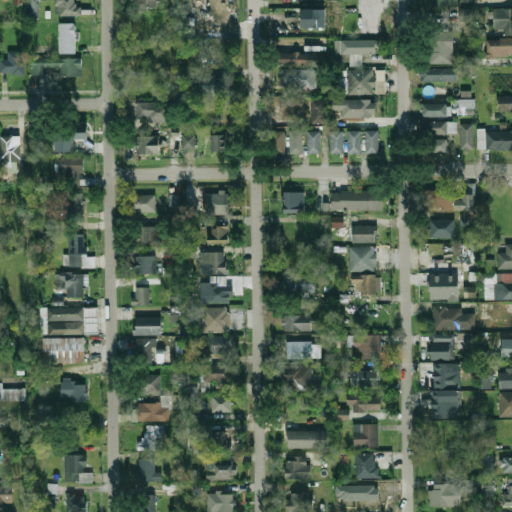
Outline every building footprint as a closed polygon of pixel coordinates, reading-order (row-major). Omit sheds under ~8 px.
[(27,0),(28,17),(38,17),(38,0),(27,0)] [(55,0),(55,14),(77,14),(77,0),(55,0)] [(134,0),(135,8),(156,8),(156,0),(134,0)] [(325,8),(300,9),(301,28),(325,27),(325,8)] [(473,9),(459,8),(459,21),(473,22),(473,9)] [(511,9),(498,9),(498,34),(511,34),(511,9)] [(76,53),(76,23),(60,23),(60,53),(76,53)] [(454,63),(454,34),(428,34),(428,63),(454,63)] [(511,38),(487,38),(487,56),(511,56),(511,38)] [(335,55),(377,55),(377,40),(335,40),(335,55)] [(0,59),(0,73),(24,73),(24,50),(8,50),(8,59),(0,59)] [(302,63),(323,63),(323,54),(302,54),(302,63)] [(82,58),(32,58),(32,75),(46,75),(46,67),(61,67),(61,77),(82,77),(82,58)] [(457,81),(457,68),(420,68),(420,81),(457,81)] [(183,85),(183,69),(167,69),(167,85),(183,85)] [(281,69),(281,88),(315,88),(315,69),(281,69)] [(334,94),(375,94),(375,69),(347,69),(347,71),(334,71),(334,94)] [(511,74),(496,74),(496,91),(511,91),(511,74)] [(200,95),(228,95),(228,75),(200,75),(200,95)] [(447,86),(421,86),(421,98),(447,98),(447,86)] [(511,95),(499,95),(499,110),(511,110),(511,95)] [(293,99),(293,116),(306,116),(306,99),(293,99)] [(311,124),(326,123),(325,99),(311,99),(311,124)] [(458,115),(475,114),(474,99),(458,99),(458,115)] [(177,101),(137,101),(137,121),(177,121),(177,101)] [(384,101),(352,101),(352,116),(384,116),(384,101)] [(447,103),(421,103),(421,116),(447,116),(447,103)] [(422,134),(447,134),(447,121),(422,121),(422,134)] [(90,124),(55,123),(54,150),(68,150),(68,139),(90,139),(90,124)] [(474,150),(474,124),(461,124),(461,150),(474,150)] [(290,130),(290,153),(304,153),(304,130),(290,130)] [(307,153),(321,153),(321,130),(307,130),(307,153)] [(344,130),(331,130),(331,153),(344,153),(344,130)] [(362,130),(348,130),(348,153),(362,153),(362,130)] [(366,153),(380,153),(380,130),(366,130),(366,153)] [(511,130),(479,130),(479,150),(511,150),(511,130)] [(285,153),(285,131),(274,131),(274,153),(285,153)] [(211,133),(211,151),(227,151),(227,133),(211,133)] [(196,134),(183,134),(183,148),(196,148),(196,134)] [(2,161),(21,161),(21,135),(2,135),(2,161)] [(161,135),(136,135),(136,153),(161,153),(161,135)] [(33,152),(41,152),(41,139),(33,139),(33,152)] [(447,139),(431,139),(431,152),(447,152),(447,139)] [(66,185),(84,184),(84,156),(55,157),(55,170),(65,170),(66,185)] [(476,184),(465,184),(465,199),(457,199),(457,209),(476,209),(476,184)] [(452,189),(425,189),(425,208),(452,208),(452,189)] [(386,190),(334,190),(334,210),(386,210),(386,190)] [(302,212),(302,191),(283,191),(283,212),(302,212)] [(66,219),(84,219),(84,192),(66,192),(66,219)] [(229,214),(229,193),(205,193),(205,214),(229,214)] [(157,211),(157,194),(136,194),(136,211),(157,211)] [(180,194),(169,194),(169,207),(181,207),(180,194)] [(331,227),(343,228),(344,217),(331,216),(331,227)] [(430,237),(455,237),(455,219),(430,219),(430,237)] [(313,242),(313,222),(285,222),(285,242),(313,242)] [(159,243),(159,225),(137,225),(137,243),(159,243)] [(353,242),(377,242),(377,225),(353,225),(353,242)] [(210,243),(230,243),(230,226),(210,226),(210,243)] [(86,233),(69,233),(69,267),(96,267),(96,256),(86,256),(86,233)] [(498,252),(498,269),(511,269),(511,243),(506,243),(506,252),(498,252)] [(375,270),(375,246),(350,246),(350,270),(375,270)] [(201,274),(228,274),(228,251),(201,251),(201,274)] [(136,255),(136,272),(156,272),(156,255),(136,255)] [(66,296),(84,296),(84,271),(55,271),(55,289),(66,289),(66,296)] [(511,299),(511,273),(500,273),(500,299),(511,299)] [(377,295),(377,274),(353,274),(353,284),(361,284),(361,295),(377,295)] [(315,275),(288,275),(288,291),(315,291),(315,275)] [(459,300),(459,280),(431,280),(431,300),(459,300)] [(150,304),(150,286),(134,286),(134,304),(150,304)] [(230,302),(230,286),(200,286),(200,302),(230,302)] [(464,297),(476,297),(476,286),(464,286),(464,297)] [(170,322),(183,322),(184,306),(171,305),(170,322)] [(433,329),(475,330),(476,312),(461,312),(461,306),(433,306),(433,329)] [(48,335),(86,334),(86,332),(97,332),(96,316),(97,316),(97,308),(85,308),(85,307),(44,308),(44,320),(47,320),(48,335)] [(230,332),(230,307),(202,307),(202,332),(230,332)] [(283,331),(312,331),(312,315),(283,315),(283,331)] [(163,317),(135,317),(135,335),(163,335),(163,317)] [(472,333),(458,333),(458,348),(472,348),(472,333)] [(375,347),(375,335),(354,335),(354,347),(364,347),(364,358),(383,358),(383,347),(375,347)] [(454,359),(454,336),(433,336),(433,359),(454,359)] [(234,337),(203,337),(203,352),(234,352),(234,337)] [(71,360),(76,360),(76,352),(86,352),(86,338),(45,339),(45,354),(71,353),(71,360)] [(136,339),(136,364),(153,364),(153,339),(136,339)] [(511,339),(502,339),(502,356),(511,356),(511,339)] [(312,341),(287,341),(287,358),(312,358),(312,341)] [(204,381),(236,381),(236,364),(204,364),(204,381)] [(284,389),(312,388),(311,364),(283,366),(284,389)] [(460,364),(438,364),(438,388),(460,388),(460,364)] [(351,386),(378,386),(378,369),(351,369),(351,386)] [(511,387),(511,369),(499,369),(499,387),(511,387)] [(495,376),(486,372),(481,384),(491,388),(495,376)] [(137,393),(162,393),(162,375),(137,375),(137,393)] [(87,381),(62,380),(62,400),(87,401),(87,381)] [(0,401),(26,401),(25,389),(3,389),(2,382),(0,382),(0,401)] [(460,391),(433,391),(433,417),(460,417),(460,391)] [(500,416),(511,416),(511,392),(500,392),(500,416)] [(232,395),(212,396),(212,411),(232,411),(232,395)] [(352,410),(380,410),(380,396),(352,396),(352,410)] [(168,402),(137,402),(137,421),(168,421),(168,402)] [(349,420),(349,409),(336,409),(335,420),(349,420)] [(0,429),(8,429),(8,416),(0,416),(0,429)] [(354,423),(354,447),(379,447),(379,423),(354,423)] [(146,437),(137,437),(137,451),(163,451),(163,425),(146,425),(146,437)] [(187,438),(196,437),(195,425),(186,426),(187,438)] [(286,450),(315,450),(315,426),(286,426),(286,450)] [(212,432),(212,451),(226,451),(226,431),(212,432)] [(356,471),(373,471),(373,453),(356,453),(356,471)] [(93,482),(93,471),(88,471),(88,454),(65,454),(65,482),(93,482)] [(511,456),(502,456),(502,474),(511,474),(511,456)] [(156,480),(156,457),(139,457),(139,480),(156,480)] [(306,479),(306,457),(286,457),(286,479),(306,479)] [(494,460),(485,458),(482,468),(492,470),(494,460)] [(234,478),(234,463),(204,462),(204,478),(234,478)] [(482,476),(481,493),(493,493),(493,477),(482,476)] [(511,478),(508,479),(508,494),(502,494),(502,506),(511,505),(511,478)] [(0,511),(1,511),(1,502),(9,502),(9,483),(0,483),(0,511)] [(180,483),(166,483),(166,494),(180,494),(180,483)] [(462,506),(462,493),(450,493),(450,485),(429,485),(429,506),(462,506)] [(207,492),(207,511),(235,511),(235,492),(207,492)] [(286,511),(309,511),(309,492),(286,492),(286,511)] [(141,493),(140,511),(156,511),(156,493),(141,493)] [(67,511),(87,511),(87,494),(67,494),(67,511)] [(374,496),(358,496),(358,508),(374,508),(374,496)] [(347,511),(348,502),(343,502),(344,511),(336,511),(347,511)]
